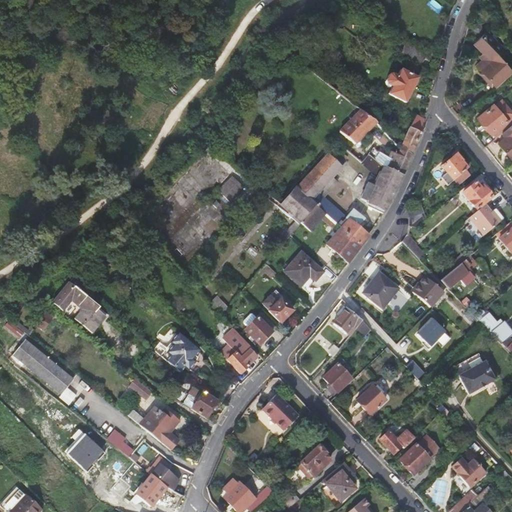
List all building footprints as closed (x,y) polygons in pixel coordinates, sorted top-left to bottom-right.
[(496,87),(496,88),(511,73),(511,69),(498,54),(503,49),(487,32),(474,44),(482,53),(490,61),(480,70),(489,80),(481,87),(488,94),(496,87)] [(287,42),(281,36),(276,42),(282,47),(287,42)] [(426,57),(406,43),(398,54),(419,69),(426,57)] [(477,66),(480,70),(490,61),(482,53),(479,57),(482,60),(477,66)] [(418,79),(400,70),(397,76),(391,74),(387,75),(384,82),(385,86),(391,89),(387,95),(405,104),(418,79)] [(476,117),(494,139),(501,133),(511,123),(511,114),(511,113),(511,110),(502,99),(494,105),(492,104),(476,117)] [(355,144),(376,124),(377,123),(360,110),(339,131),(355,144)] [(409,127),(400,150),(412,156),(422,135),(425,119),(416,114),(410,128),(409,127)] [(511,123),(501,133),(504,137),(497,143),(511,160),(511,123)] [(310,202),(332,178),(346,162),(332,149),(278,207),(290,217),(292,216),(296,219),(288,229),(286,228),(274,241),(281,246),(290,235),(300,223),(315,206),(310,202)] [(390,152),(383,166),(403,176),(406,170),(412,156),(400,150),(397,155),(390,152)] [(366,206),(383,214),(403,176),(383,166),(368,154),(360,163),(363,165),(366,162),(380,174),(378,180),(375,188),(366,183),(359,199),(368,203),(366,206)] [(460,162),(454,155),(441,167),(446,173),(441,178),(447,185),(468,168),(461,161),(460,162)] [(362,166),(378,180),(380,174),(366,162),(363,165),(362,166)] [(470,175),(466,170),(454,180),(458,185),(470,175)] [(338,183),(332,178),(310,202),(315,206),(322,198),(324,199),(338,183)] [(237,180),(223,195),(235,207),(249,191),(237,180)] [(475,210),(491,198),(480,185),(478,187),(475,183),(461,194),(475,210)] [(322,198),(315,206),(335,223),(341,216),(332,209),(334,207),(324,199),(322,198)] [(490,212),(484,204),(468,217),(483,234),(498,222),(490,212)] [(325,244),(348,264),(349,262),(362,246),(339,226),(335,223),(315,206),(300,223),(311,232),(320,221),(334,233),(325,244)] [(421,206),(406,210),(408,218),(409,227),(416,228),(424,222),(422,214),(424,213),(421,206)] [(353,209),(339,226),(362,246),(369,236),(358,227),(364,219),(353,209)] [(492,211),(490,212),(498,222),(500,220),(492,211)] [(511,224),(510,222),(496,235),(499,238),(497,238),(511,254),(511,253),(511,224)] [(424,255),(406,235),(401,242),(418,260),(424,255)] [(481,259),(475,252),(469,257),(474,263),(475,264),(481,259)] [(310,279),(314,282),(322,273),(300,254),(284,272),(302,288),(310,279)] [(474,263),(469,257),(440,281),(447,290),(459,280),(464,287),(474,279),(468,272),(470,271),(468,268),(474,263)] [(271,279),(276,274),(265,264),(260,269),(265,274),(271,279)] [(396,287),(399,283),(382,269),(362,293),(382,310),(398,289),(396,287)] [(424,276),(411,293),(430,309),(444,293),(424,276)] [(94,296),(73,278),(51,303),(68,316),(75,309),(80,313),(74,319),(92,333),(105,317),(97,311),(99,308),(90,301),(94,296)] [(306,291),(314,282),(310,279),(302,288),(306,291)] [(275,292),(270,297),(276,303),(281,298),(275,292)] [(216,297),(210,303),(221,315),(227,308),(216,297)] [(293,311),(281,298),(276,303),(270,297),(262,304),(280,324),(293,311)] [(352,328),(356,331),(357,329),(362,323),(344,308),(332,323),(346,334),(352,328)] [(53,317),(44,311),(35,326),(44,331),(53,317)] [(272,332),(257,317),(244,331),(259,346),(272,332)] [(430,348),(445,332),(432,319),(416,335),(424,343),(430,348)] [(8,321),(4,326),(19,339),(24,334),(8,321)] [(492,330),(501,342),(511,334),(511,330),(505,321),(492,330)] [(369,332),(370,330),(363,323),(362,323),(357,329),(362,333),(365,329),(369,332)] [(250,348),(243,340),(229,326),(218,336),(229,348),(221,355),(228,362),(226,363),(230,368),(232,367),(239,375),(256,359),(249,350),(250,348)] [(170,357),(165,361),(172,368),(180,373),(184,369),(187,372),(189,371),(198,360),(195,358),(200,353),(180,335),(172,344),(174,346),(167,353),(170,357)] [(511,342),(509,338),(501,345),(511,356),(511,342)] [(73,381),(24,341),(11,356),(60,396),(73,381)] [(172,344),(159,356),(165,361),(170,357),(167,353),(174,346),(172,344)] [(329,355),(332,357),(339,350),(335,347),(329,355)] [(205,366),(198,360),(189,371),(198,374),(198,373),(205,366)] [(492,380),(483,362),(482,362),(458,375),(457,375),(466,394),(492,380)] [(351,379),(337,364),(322,378),(331,387),(329,389),(334,394),(351,379)] [(152,393),(140,383),(134,391),(146,400),(152,393)] [(386,401),(372,385),(355,401),(370,416),(386,401)] [(182,404),(205,420),(217,403),(203,393),(201,395),(192,389),(182,404)] [(297,416),(276,396),(261,411),(283,432),(297,416)] [(433,406),(441,414),(445,410),(437,401),(433,406)] [(153,408),(138,426),(170,451),(178,441),(170,434),(179,422),(164,410),(161,414),(153,408)] [(143,419),(132,410),(127,416),(138,426),(143,419)] [(450,424),(455,420),(445,410),(441,414),(450,424)] [(115,431),(106,440),(116,449),(122,443),(125,438),(115,431)] [(411,442),(414,439),(405,431),(396,440),(388,431),(378,440),(392,455),(402,447),(404,449),(411,442)] [(414,445),(411,442),(404,449),(394,457),(412,477),(429,462),(428,460),(439,451),(424,435),(414,445)] [(122,443),(116,449),(138,467),(144,460),(122,443)] [(318,446),(299,464),(301,467),(292,475),(292,477),(288,481),(288,482),(289,482),(289,483),(290,483),(290,484),(290,485),(291,485),(292,485),(296,482),(300,486),(303,486),(311,478),(312,478),(329,462),(323,454),(324,452),(318,446)] [(253,453),(244,462),(251,469),(260,460),(253,453)] [(149,468),(145,472),(150,476),(165,488),(173,492),(177,485),(187,490),(191,477),(177,471),(174,476),(167,471),(170,467),(159,458),(150,468),(149,468)] [(471,488),(486,474),(473,460),(467,466),(461,459),(451,468),(471,488)] [(352,477),(341,464),(321,480),(325,485),(339,502),(354,489),(347,481),(352,477)] [(500,482),(507,475),(504,472),(497,478),(500,482)] [(150,508),(165,488),(150,476),(135,496),(138,499),(144,503),(150,508)] [(242,511),(246,509),(248,511),(253,511),(272,494),(259,481),(255,485),(262,492),(254,500),(238,483),(222,498),(229,505),(232,508),(236,511),(242,511)] [(341,504),(339,502),(325,485),(321,489),(337,508),(341,504)] [(39,511),(41,511),(15,487),(0,503),(0,507),(5,511),(39,511)] [(492,493),(487,487),(465,508),(460,511),(488,511),(483,505),(475,511),(473,511),(471,510),(475,509),(492,493)] [(292,495),(282,504),(286,509),(297,500),(292,495)] [(122,499),(114,509),(121,511),(122,511),(128,504),(122,499)] [(139,509),(144,503),(138,499),(133,505),(139,509)] [(366,511),(364,509),(367,507),(368,506),(363,499),(347,511),(366,511)] [(448,511),(460,511),(465,508),(460,502),(448,511)]
